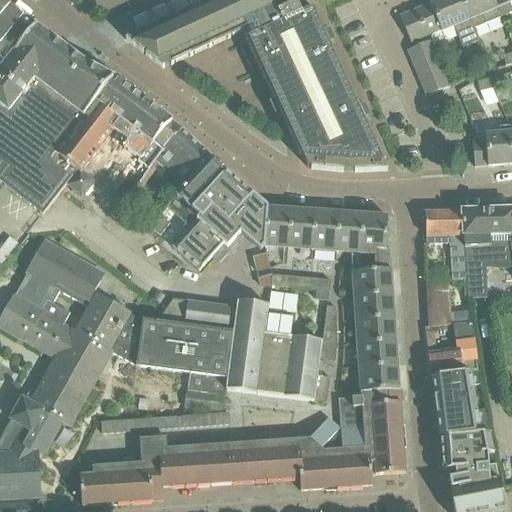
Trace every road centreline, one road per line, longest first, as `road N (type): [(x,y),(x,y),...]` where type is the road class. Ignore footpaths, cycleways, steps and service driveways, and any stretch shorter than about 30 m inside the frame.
road 1 (residential): [(401,191),(299,187),(269,172),(42,0)]
road 2 (residential): [(437,499),(401,191)]
road 3 (residential): [(437,191),(427,127),(379,0)]
road 4 (residential): [(247,511),(437,499)]
